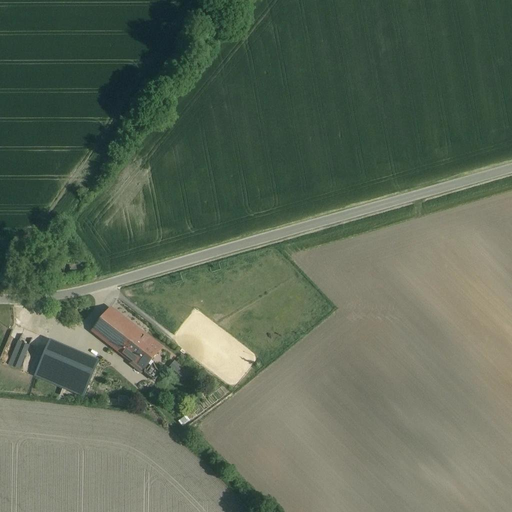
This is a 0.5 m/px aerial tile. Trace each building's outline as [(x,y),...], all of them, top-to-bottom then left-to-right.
[(79,265),(59,264),(58,273),(78,275),(79,265)] [(111,309),(93,331),(134,364),(133,365),(142,373),(161,349),(111,309)] [(22,369),(30,344),(18,340),(10,365),(22,369)] [(51,340),(36,376),(83,397),(99,361),(51,340)] [(179,364),(175,369),(187,379),(191,374),(179,364)]
